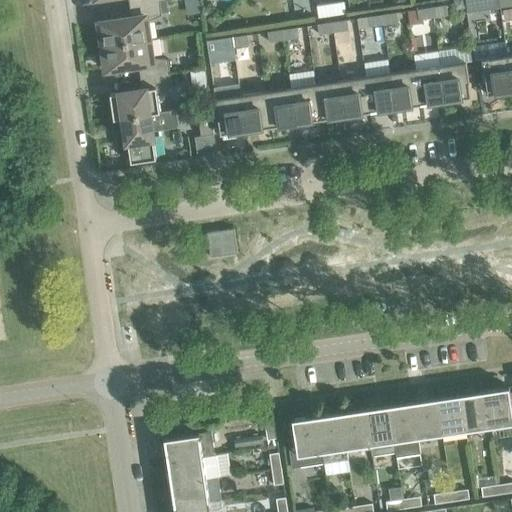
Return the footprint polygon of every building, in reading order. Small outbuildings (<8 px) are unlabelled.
[(463,0),(452,0),(454,10),(465,8),(463,0)] [(464,0),(467,12),(499,8),(498,0),(464,0)] [(99,22),(103,46),(149,40),(146,23),(161,16),(159,2),(159,1),(129,6),(131,17),(99,22)] [(344,2),(316,7),(318,18),(345,14),(344,2)] [(446,5),(431,8),(433,17),(448,15),(446,5)] [(433,17),(431,8),(417,10),(418,20),(422,19),(433,17)] [(417,10),(407,11),(409,25),(423,23),(422,19),(418,20),(417,10)] [(396,13),(381,15),(383,25),(398,23),(396,13)] [(383,25),(381,15),(367,17),(368,27),(383,25)] [(346,20),(332,22),(333,32),(348,30),(346,20)] [(333,32),(332,22),(317,25),(318,35),(333,32)] [(296,28),(282,30),(283,40),(298,38),(296,28)] [(283,40),(282,30),(267,32),(268,42),(283,40)] [(247,35),(232,37),(233,47),(248,45),(247,35)] [(138,66),(140,78),(170,73),(168,60),(151,58),(149,40),(103,46),(106,71),(138,66)] [(511,91),(507,56),(481,60),(486,94),(511,91)] [(465,62),(440,66),(445,101),(471,97),(465,62)] [(440,66),(415,69),(420,104),(445,101),(440,66)] [(415,69),(390,73),(395,108),(420,104),(415,69)] [(113,119),(124,118),(123,117),(149,113),(149,114),(160,112),(157,95),(172,88),(170,73),(140,78),(142,89),(110,94),(113,119)] [(390,73),(365,77),(370,112),(395,108),(390,73)] [(365,77),(340,81),(345,115),(370,112),(365,77)] [(340,81),(315,84),(320,119),(345,115),(340,81)] [(246,130),(240,95),(239,84),(213,87),(220,134),(246,130)] [(315,84),(290,88),(296,123),(320,119),(315,84)] [(290,88),(265,92),(271,127),(296,123),(290,88)] [(265,92),(240,95),(246,130),(271,127),(265,92)] [(196,106),(200,136),(213,134),(209,104),(196,106)] [(123,117),(124,118),(130,162),(156,159),(149,114),(149,113),(123,117)] [(206,232),(210,257),(237,253),(234,228),(206,232)] [(511,409),(509,386),(483,390),(489,426),(511,422),(511,409)] [(483,390),(460,394),(465,430),(489,426),(483,390)] [(460,394),(436,397),(441,433),(465,430),(460,394)] [(436,397),(412,401),(418,437),(441,433),(436,397)] [(412,401),(388,404),(394,440),(418,437),(412,401)] [(388,404),(365,408),(372,456),(396,452),(394,440),(388,404)] [(365,408),(341,412),(348,459),(372,456),(365,408)] [(341,412),(317,415),(324,463),(348,459),(341,412)] [(324,463),(317,415),(292,419),(295,438),(287,440),(291,468),(324,463)] [(274,422),(264,424),(267,440),(276,438),(274,422)] [(164,438),(168,462),(214,455),(211,431),(164,438)] [(262,435),(234,440),(235,448),(263,443),(262,435)] [(269,454),(271,469),(281,468),(278,452),(269,454)] [(168,462),(171,484),(218,477),(214,455),(168,462)] [(281,468),(271,469),(273,485),(283,484),(281,468)] [(171,484),(174,507),(209,502),(221,500),(218,477),(171,484)] [(511,482),(498,484),(499,494),(511,492),(511,482)] [(499,494),(498,484),(480,487),(482,497),(499,494)] [(467,489),(450,491),(452,501),(469,499),(467,489)] [(452,501),(450,491),(433,494),(434,504),(452,501)] [(420,496),(402,499),(404,508),(421,506),(420,496)] [(276,499),(277,511),(287,511),(285,497),(276,499)] [(404,508),(402,499),(385,501),(387,511),(404,508)] [(174,507),(175,511),(210,511),(209,502),(174,507)] [(373,511),(372,503),(355,506),(355,511),(373,511)]
